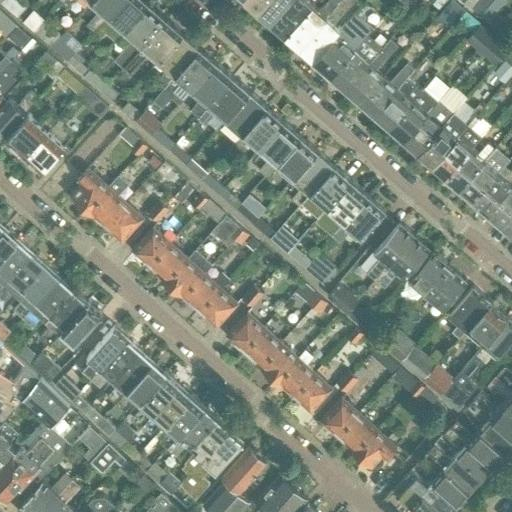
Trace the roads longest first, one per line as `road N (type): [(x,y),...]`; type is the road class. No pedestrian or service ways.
road 1 (residential): [(0,177),(370,511)]
road 2 (residential): [(511,271),(191,0)]
